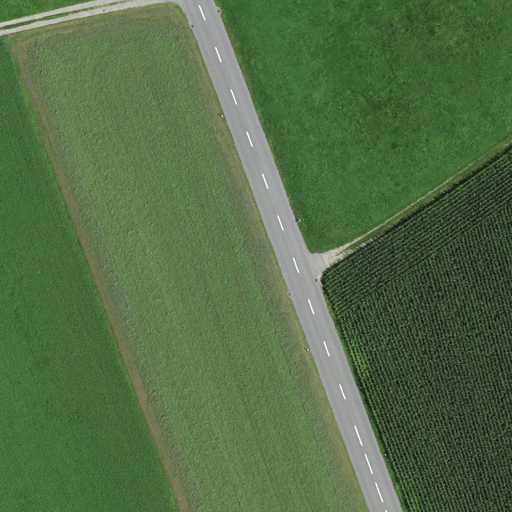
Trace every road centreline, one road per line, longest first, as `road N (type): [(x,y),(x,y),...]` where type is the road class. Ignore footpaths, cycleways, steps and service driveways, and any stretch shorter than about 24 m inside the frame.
road 1 (tertiary): [(387,511),(196,0)]
road 2 (track): [(511,137),(379,233),(299,273)]
road 3 (track): [(151,0),(0,36)]
